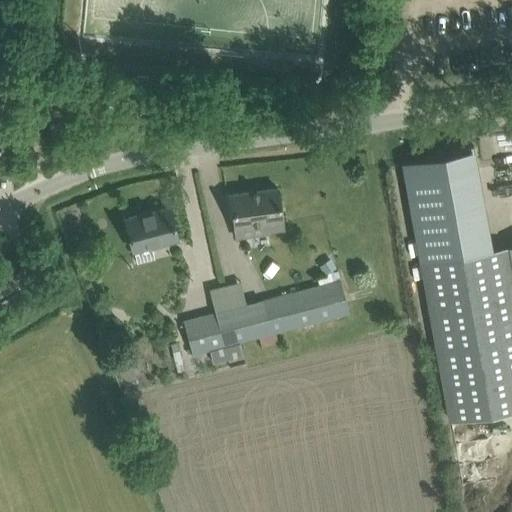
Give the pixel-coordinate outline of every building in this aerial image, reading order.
[(131,89),(129,109),(149,111),(150,103),(174,106),(176,86),(152,84),(153,76),(132,74),(132,82),(131,89)] [(419,158),(404,161),(421,261),(422,261),(451,420),(511,409),(511,262),(509,245),(489,249),(475,169),(468,170),(467,165),(474,164),(477,163),(474,146),(426,155),(427,157),(419,158)] [(230,193),(233,213),(234,225),(267,221),(268,230),(283,227),(278,187),(230,193)] [(125,218),(130,237),(133,249),(177,237),(169,206),(125,218)] [(230,308),(238,341),(349,312),(340,279),(230,308)] [(192,353),(238,341),(230,308),(183,320),(192,353)]
